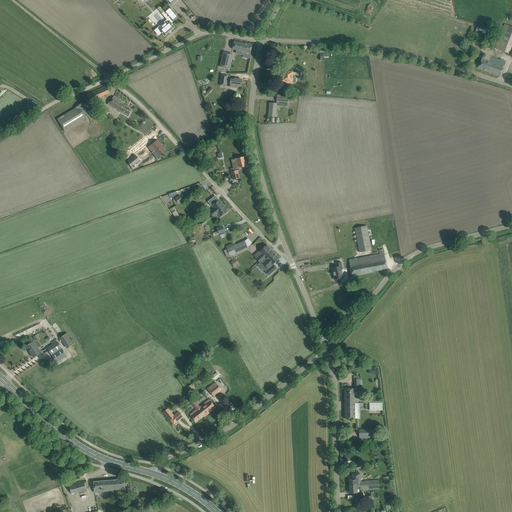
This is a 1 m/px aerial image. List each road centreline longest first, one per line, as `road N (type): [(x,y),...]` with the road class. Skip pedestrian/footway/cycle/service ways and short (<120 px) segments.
road 1 (unclassified): [(273,248),(111,77),(199,34),(261,40)]
road 2 (unclassified): [(511,87),(366,44),(261,40)]
road 3 (track): [(0,137),(111,77),(13,0)]
road 4 (unclassified): [(325,350),(405,260),(511,226)]
road 5 (unclassified): [(154,474),(248,416),(325,350)]
road 6 (unclassified): [(282,237),(253,141),(261,40)]
road 7 (secondary): [(154,474),(74,444),(0,377)]
road 8 (unclassified): [(336,511),(337,401),(325,350)]
road 9 (track): [(1,511),(124,466)]
